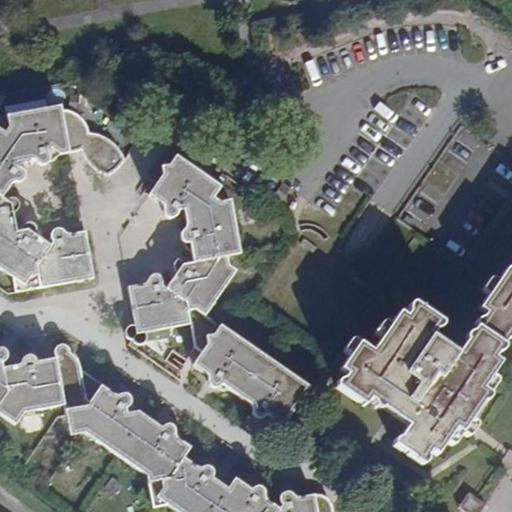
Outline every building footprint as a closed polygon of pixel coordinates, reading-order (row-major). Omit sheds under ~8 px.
[(260,0),(258,0),(264,23),(382,0),(260,0)] [(511,0),(479,0),(482,12),(511,6),(511,0)] [(0,269),(14,278),(16,293),(92,279),(85,232),(76,234),(74,230),(66,226),(63,228),(62,230),(60,229),(56,229),(51,231),(46,244),(43,241),(43,237),(43,234),(42,231),(38,228),(36,229),(35,225),(32,223),(26,222),(20,227),(18,222),(19,220),(20,216),(21,211),(20,209),(18,208),(19,205),(19,202),(17,199),(14,197),(7,194),(15,183),(18,183),(21,182),(24,179),(27,176),(26,173),(29,171),(30,168),(30,164),(28,162),(36,159),(38,164),(41,165),(47,163),(50,160),(52,162),(54,163),(56,162),(58,160),(62,153),(80,150),(90,168),(93,171),(106,178),(110,176),(120,168),(124,162),(122,157),(118,151),(108,139),(103,136),(89,132),(86,124),(81,118),(76,113),(69,109),(61,107),(59,102),(7,112),(9,122),(5,128),(0,125),(0,269)] [(270,421),(280,428),(308,389),(200,315),(231,270),(222,264),(221,257),(235,253),(224,201),(217,202),(213,199),(220,188),(176,158),(150,196),(161,205),(161,215),(163,218),(170,220),(171,222),(173,223),(183,223),(185,229),(182,231),(178,236),(178,239),(180,244),(179,247),(181,250),(184,252),(188,254),(188,262),(185,263),(178,262),(172,264),(171,267),(171,271),(168,271),(166,273),(165,277),(165,280),(166,283),(170,284),(167,288),(162,285),(160,282),(157,279),(154,278),(150,280),(145,278),(141,280),(138,286),(127,288),(134,327),(130,328),(127,330),(123,336),(124,338),(125,341),(128,342),(132,342),(133,347),(136,347),(139,347),(144,342),(145,340),(145,335),(190,327),(192,350),(199,354),(193,367),(205,376),(204,385),(209,388),(211,388),(213,387),(215,390),(217,391),(219,391),(222,391),(225,389),(248,406),(247,410),(249,415),(250,416),(254,418),(256,417),(260,422),(262,423),(265,423),(270,421)] [(291,190),(283,185),(273,199),(274,207),(282,205),(291,190)] [(511,334),(511,272),(511,274),(504,269),(477,310),(483,314),(456,354),(445,346),(395,419),(405,425),(398,435),(392,438),(391,440),(391,442),(393,445),(395,448),(419,464),(421,465),(423,465),(427,463),(429,460),(428,457),(431,453),(437,456),(455,431),(460,435),(482,401),(484,402),(486,402),(488,400),(490,395),(489,393),(483,389),(500,364),(494,359),(498,354),(500,354),(503,352),(504,351),(504,348),(511,334)] [(395,419),(445,346),(432,337),(441,325),(411,304),(408,304),(404,306),(404,309),(405,311),(402,316),(396,312),(369,351),(354,341),(336,368),(344,374),(342,376),(338,377),(335,380),(334,384),(335,387),(364,406),(368,401),(373,403),(371,406),(378,411),(380,408),(395,419)] [(0,417),(13,427),(22,415),(61,408),(68,440),(79,438),(142,480),(146,511),(153,511),(162,511),(163,511),(327,511),(325,509),(318,506),(311,504),(299,504),(295,500),(292,497),(290,497),(286,501),(283,500),(281,501),(278,503),(277,506),(278,511),(275,511),(271,511),(271,507),(269,502),(264,499),(262,500),(260,496),(257,493),(254,493),(247,495),(232,485),(224,494),(212,486),(211,483),(210,476),(208,473),(204,473),(202,470),(199,469),(196,468),(193,469),(189,469),(182,465),(188,454),(179,447),(179,441),(177,438),(172,435),(172,431),(169,429),(165,428),(158,432),(129,411),(129,406),(127,401),(124,398),(121,397),(121,396),(119,394),(115,392),(111,393),(108,394),(79,373),(79,369),(77,362),(73,352),(67,347),(63,345),(59,345),(55,348),(53,352),(54,356),(56,360),(43,361),(38,368),(31,364),(27,359),(25,358),(22,358),(20,360),(14,359),(12,360),(11,362),(9,369),(4,370),(5,361),(4,357),(3,355),(1,353),(0,352),(0,417)] [(464,511),(480,511),(486,505),(469,493),(458,508),(464,511)]
